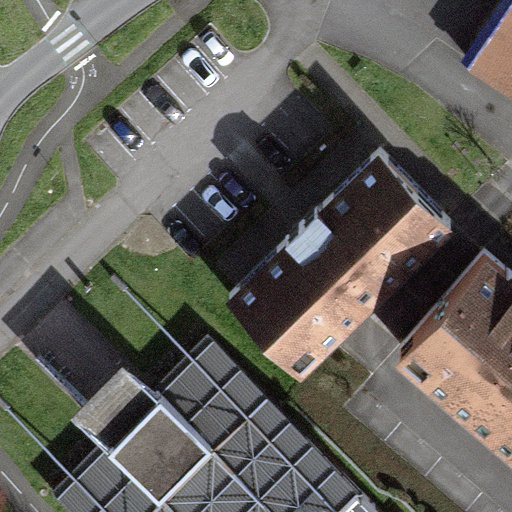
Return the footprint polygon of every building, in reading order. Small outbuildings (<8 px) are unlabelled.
[(511,0),(509,0),(469,58),(511,88),(511,0)] [(379,144),(228,291),(298,363),(449,216),(379,144)] [(511,270),(483,245),(398,342),(511,439),(511,270)] [(108,437),(60,487),(85,511),(387,511),(206,336),(157,386),(178,407),(129,457),(108,437)] [(157,386),(108,437),(129,457),(178,407),(157,386)]
